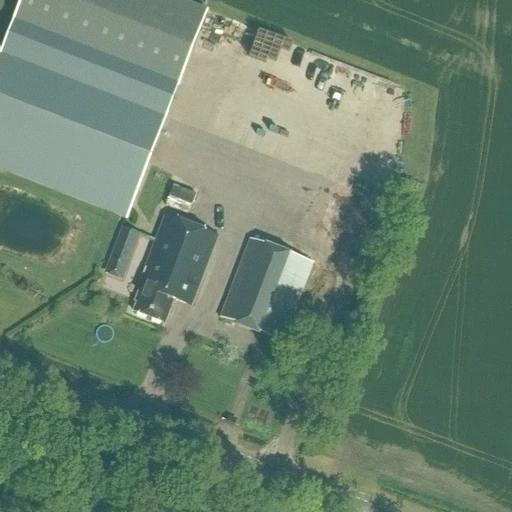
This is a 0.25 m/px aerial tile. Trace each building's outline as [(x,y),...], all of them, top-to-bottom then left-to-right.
[(21,0),(12,25),(178,88),(207,12),(175,0),(21,0)] [(0,171),(126,219),(165,118),(0,55),(0,171)] [(173,188),(165,207),(188,216),(196,197),(173,188)] [(138,289),(137,292),(132,306),(135,307),(132,316),(163,328),(171,306),(188,312),(215,239),(161,219),(143,269),(145,270),(141,281),(139,281),(137,288),(138,289)] [(122,229),(105,273),(123,279),(139,236),(122,229)] [(281,347),(311,265),(246,241),(216,322),(281,347)]
